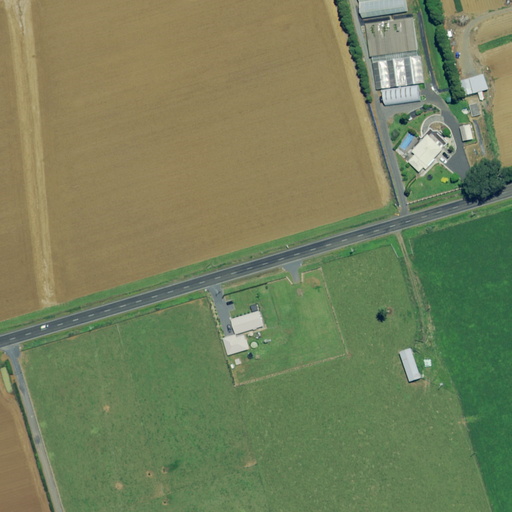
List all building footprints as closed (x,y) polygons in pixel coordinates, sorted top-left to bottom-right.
[(407,12),(405,0),(359,0),(363,18),(407,12)] [(419,50),(415,18),(367,25),(371,57),(419,50)] [(404,59),(403,54),(387,56),(388,61),(373,63),(377,90),(384,89),(386,106),(422,101),(420,84),(425,83),(421,56),(404,59)] [(475,88),(473,78),(465,80),(467,90),(475,88)] [(482,115),(479,102),(470,105),(473,117),(482,115)] [(475,139),(473,125),(462,127),(464,141),(475,139)] [(445,150),(429,135),(414,152),(417,154),(410,162),(421,172),(426,167),(427,168),(445,150)] [(266,326),(261,311),(232,320),(237,335),(266,326)] [(250,349),(246,335),(237,337),(237,335),(224,339),(229,355),(250,349)] [(422,378),(413,349),(401,352),(411,382),(422,378)]
